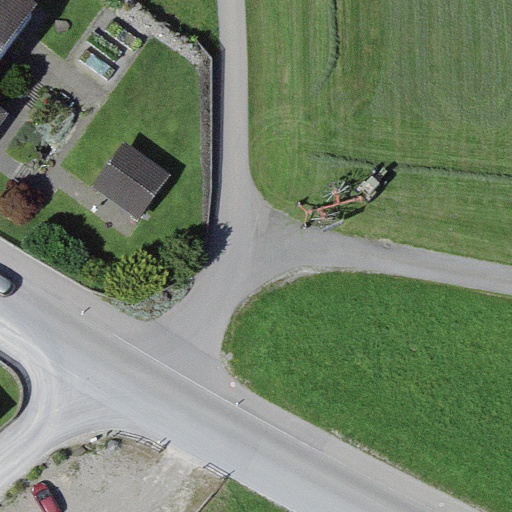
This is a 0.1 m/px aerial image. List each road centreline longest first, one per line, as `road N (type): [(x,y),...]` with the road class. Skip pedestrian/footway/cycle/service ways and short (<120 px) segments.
road 1 (track): [(0,483),(157,387),(237,257),(231,0)]
road 2 (tertiary): [(377,511),(0,286)]
